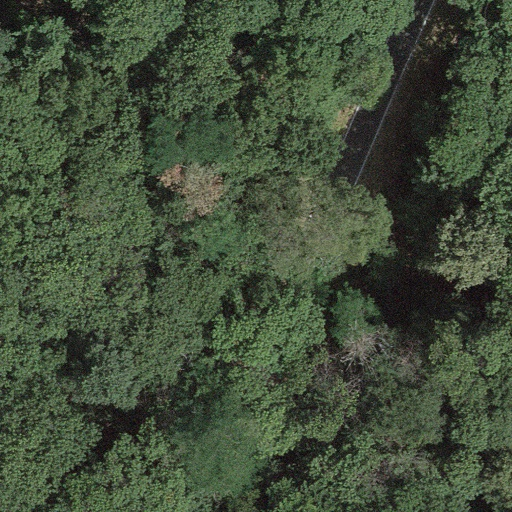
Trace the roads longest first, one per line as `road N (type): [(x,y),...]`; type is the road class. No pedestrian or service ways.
road 1 (unclassified): [(207,511),(269,333),(417,0)]
road 2 (unclassified): [(120,0),(0,133)]
